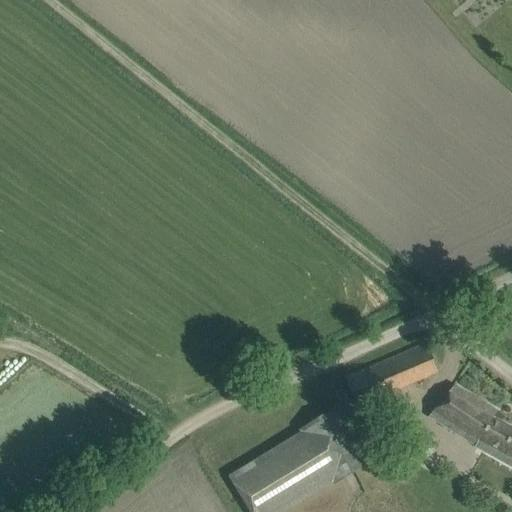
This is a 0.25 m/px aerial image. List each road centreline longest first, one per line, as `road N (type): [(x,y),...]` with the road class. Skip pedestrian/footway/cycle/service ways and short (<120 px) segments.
road 1 (track): [(77,511),(197,422),(444,310),(52,0)]
road 2 (unclassified): [(511,373),(444,310),(511,278)]
